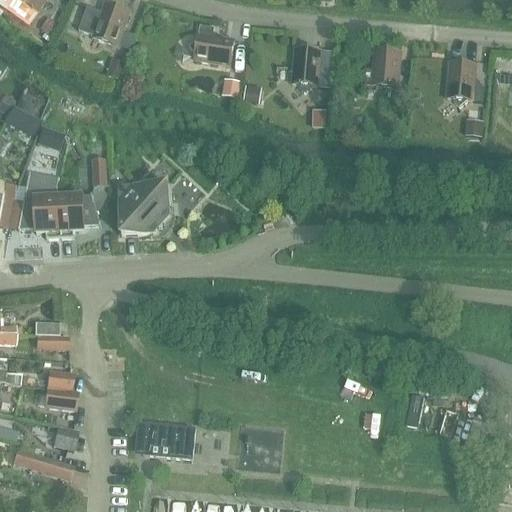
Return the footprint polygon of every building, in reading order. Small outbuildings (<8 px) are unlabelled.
[(15,0),(37,15),(48,0),(15,0)] [(87,10),(78,34),(94,40),(93,42),(117,50),(129,16),(105,7),(102,16),(87,10)] [(50,23),(43,33),(51,39),(58,29),(50,23)] [(195,58),(194,64),(230,69),(234,44),(213,41),(214,31),(200,29),(197,44),(189,50),(195,58)] [(295,52),(292,88),(297,89),(304,97),(312,90),(317,91),(327,91),(329,77),(319,76),(321,54),(295,52)] [(375,53),(373,74),(363,73),(362,88),(372,89),(371,90),(397,92),(400,56),(375,53)] [(112,62),(106,79),(119,84),(125,67),(112,62)] [(450,66),(447,102),(452,103),(459,111),(467,104),(472,105),(482,106),(483,91),(474,90),(475,68),(450,66)] [(226,83),(224,99),(238,101),(241,85),(226,83)] [(245,89),(243,106),(258,108),(261,92),(245,89)] [(399,92),(397,108),(409,110),(411,93),(399,92)] [(16,107),(10,117),(38,133),(44,122),(16,107)] [(0,113),(0,122),(6,126),(9,119),(0,113)] [(467,124),(466,139),(481,140),(482,126),(467,124)] [(44,130),(38,145),(60,154),(66,138),(44,130)] [(105,165),(92,165),(93,190),(106,190),(105,165)] [(46,243),(60,242),(58,200),(57,190),(58,182),(29,177),(18,234),(19,234),(19,233),(36,232),(36,237),(47,237),(47,242),(46,242),(46,243)] [(135,191),(119,192),(120,208),(121,240),(153,238),(153,229),(160,222),(169,222),(167,190),(135,191)] [(58,200),(60,242),(74,242),(74,241),(72,241),(72,236),(83,235),(83,230),(99,229),(100,230),(101,230),(92,198),(90,198),(90,199),(58,200)] [(35,327),(35,339),(43,339),(59,339),(59,327),(56,327),(35,327)] [(0,337),(15,338),(15,330),(0,329),(0,337)] [(0,337),(0,347),(16,348),(16,338),(15,338),(0,337)] [(37,339),(36,353),(67,355),(68,355),(68,354),(69,340),(68,340),(63,340),(61,340),(58,340),(58,339),(43,339),(37,339)] [(49,375),(47,391),(73,395),(75,378),(49,375)] [(0,384),(3,385),(5,386),(4,387),(19,389),(20,379),(0,376),(0,384)] [(76,415),(77,410),(79,396),(73,395),(47,391),(44,411),(76,415)] [(144,426),(141,458),(191,462),(194,430),(144,426)] [(76,433),(57,429),(52,449),(72,453),(76,433)] [(11,467),(31,473),(35,460),(15,454),(11,467)] [(35,460),(31,473),(68,485),(72,472),(35,460)]
